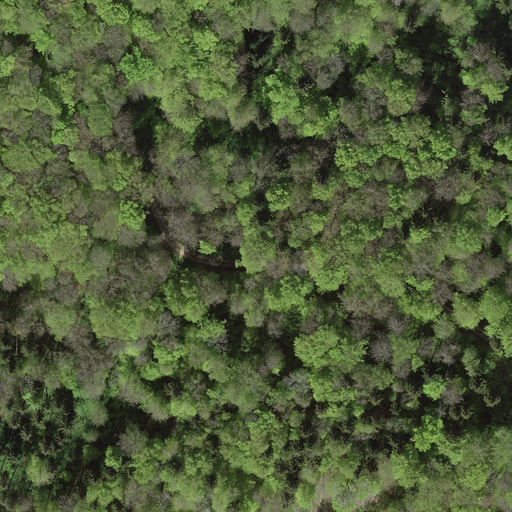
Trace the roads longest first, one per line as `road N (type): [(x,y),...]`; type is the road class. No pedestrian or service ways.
road 1 (track): [(129,0),(117,35),(117,99),(138,168),(183,253),(401,287),(511,352)]
road 2 (track): [(511,121),(284,136),(264,129),(232,87),(222,0)]
